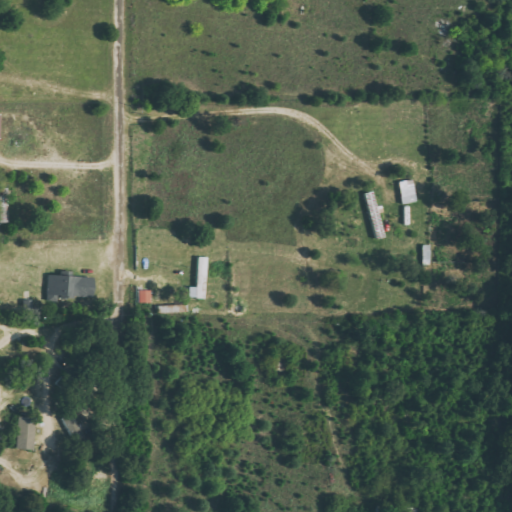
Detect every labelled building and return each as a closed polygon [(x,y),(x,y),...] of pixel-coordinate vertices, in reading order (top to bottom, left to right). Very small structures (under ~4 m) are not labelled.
[(399,181),(402,204),(417,202),(414,179),(399,181)] [(205,299),(207,257),(198,257),(197,287),(189,287),(189,298),(205,299)] [(93,299),(94,277),(49,275),(48,301),(70,302),(70,298),(93,299)] [(140,303),(152,303),(151,290),(139,291),(140,303)] [(34,449),(36,418),(17,417),(16,449),(34,449)]
